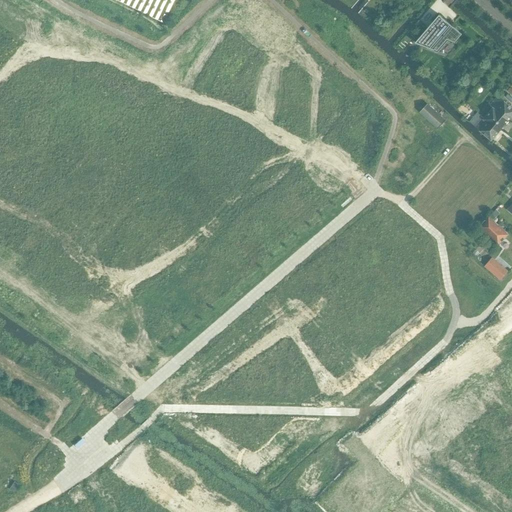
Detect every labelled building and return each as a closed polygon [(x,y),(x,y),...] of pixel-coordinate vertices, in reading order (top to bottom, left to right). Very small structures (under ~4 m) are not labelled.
[(115,0),(163,24),(174,0),(115,0)] [(0,3),(0,22),(7,26),(5,31),(15,34),(22,17),(10,13),(12,8),(0,3)] [(446,40),(453,42),(454,43),(461,35),(450,25),(449,27),(445,23),(446,22),(439,15),(433,22),(415,43),(418,44),(427,48),(437,51),(446,40)] [(233,42),(216,49),(224,67),(219,69),(223,79),(240,72),(235,60),(240,58),(233,42)] [(37,64),(36,93),(49,94),(50,65),(37,64)] [(50,65),(49,94),(62,95),(63,66),(50,65)] [(271,71),(257,96),(268,103),(282,77),(271,71)] [(103,75),(92,102),(104,107),(115,80),(103,75)] [(282,77),(268,103),(280,109),(294,84),(282,77)] [(115,80),(104,107),(117,112),(128,85),(115,80)] [(493,138),(503,126),(511,115),(511,108),(497,96),(489,105),(493,107),(483,119),(479,116),(478,117),(477,117),(471,124),(493,142),(495,140),(493,138)] [(158,102),(148,129),(160,133),(170,106),(158,102)] [(427,104),(419,112),(437,128),(445,120),(427,104)] [(170,106),(160,133),(173,138),(183,111),(170,106)] [(339,112),(314,127),(320,138),(345,124),(339,112)] [(237,122),(210,133),(215,145),(242,134),(237,122)] [(7,123),(0,124),(0,138),(10,135),(7,123)] [(345,124),(320,138),(327,149),(352,135),(345,124)] [(242,134),(215,145),(220,157),(247,146),(242,134)] [(10,135),(0,138),(0,151),(14,148),(10,135)] [(33,164),(12,184),(21,194),(42,173),(33,164)] [(301,164),(292,174),(314,193),(323,183),(301,164)] [(42,173),(21,194),(31,203),(51,183),(42,173)] [(193,173),(184,183),(207,201),(215,191),(193,173)] [(292,174),(284,184),(306,203),(314,193),(292,174)] [(184,183),(176,193),(198,211),(207,201),(184,183)] [(257,195),(247,204),(266,226),(276,217),(257,195)] [(79,197),(67,223),(79,229),(91,202),(79,197)] [(91,202),(79,229),(91,234),(103,208),(91,202)] [(247,204),(237,212),(256,234),(266,226),(247,204)] [(495,210),(491,214),(495,218),(499,213),(495,210)] [(151,216),(139,219),(146,247),(158,244),(151,216)] [(498,245),(507,234),(488,217),(479,228),(498,245)] [(139,219),(126,222),(133,250),(146,247),(139,219)] [(22,236),(7,261),(18,268),(33,243),(22,236)] [(33,243),(18,268),(29,275),(45,250),(33,243)] [(206,246),(198,256),(220,275),(228,265),(206,246)] [(198,256),(189,266),(211,285),(220,275),(198,256)] [(508,273),(493,259),(487,267),(502,280),(508,273)] [(71,273),(51,294),(61,303),(80,282),(71,273)] [(165,281),(155,290),(175,311),(185,302),(165,281)] [(80,282),(61,303),(70,312),(90,291),(80,282)] [(155,290),(146,299),(166,320),(175,311),(155,290)] [(130,321),(114,329),(119,339),(123,336),(132,354),(148,346),(141,330),(136,333),(130,321)] [(18,485),(14,482),(9,489),(13,492),(18,485)]
